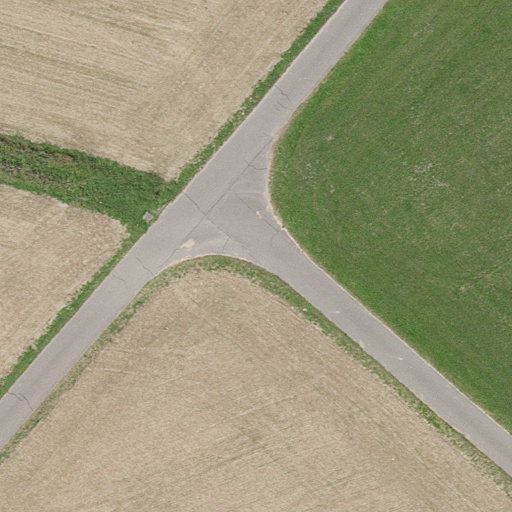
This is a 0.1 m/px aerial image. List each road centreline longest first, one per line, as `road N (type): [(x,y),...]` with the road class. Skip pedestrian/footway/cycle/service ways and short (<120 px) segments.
road 1 (unclassified): [(387,0),(0,443)]
road 2 (track): [(219,192),(511,447)]
